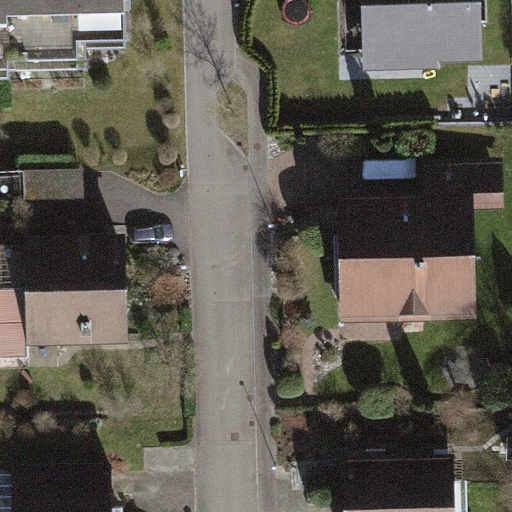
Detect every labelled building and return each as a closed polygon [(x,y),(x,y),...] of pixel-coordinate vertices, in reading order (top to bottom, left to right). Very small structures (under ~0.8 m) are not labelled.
[(145,43),(143,0),(0,0),(0,63),(92,62),(92,44),(145,43)] [(487,0),(371,0),(372,68),(444,67),(444,60),(489,59),(487,0)] [(484,314),(482,206),(509,206),(508,157),(434,158),(435,192),(348,194),(350,317),(484,314)] [(34,224),(91,227),(94,173),(37,170),(34,224)] [(133,340),(130,234),(35,236),(38,343),(133,340)] [(462,511),(461,454),(352,457),(353,511),(462,511)] [(119,511),(118,459),(23,462),(24,511),(119,511)] [(19,511),(20,470),(0,470),(0,511),(19,511)]
